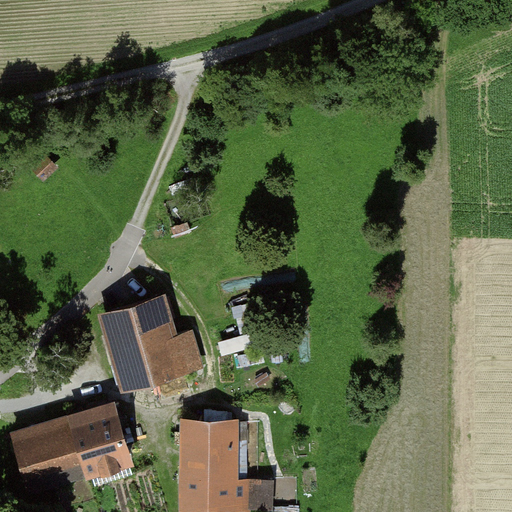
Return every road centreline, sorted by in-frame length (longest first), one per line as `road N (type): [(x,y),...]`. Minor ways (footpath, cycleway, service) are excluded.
road 1 (track): [(197,62),(134,239),(0,379)]
road 2 (track): [(197,62),(0,113)]
road 3 (track): [(374,0),(197,62)]
